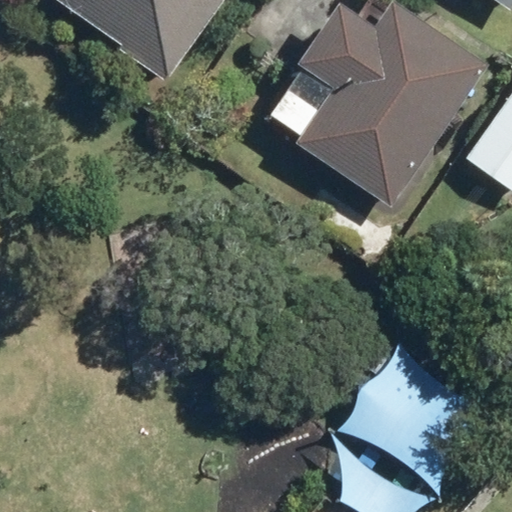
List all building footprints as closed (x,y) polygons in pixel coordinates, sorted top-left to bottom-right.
[(56,0),(178,80),(229,0),(56,0)] [(306,137),(301,146),(396,211),(496,66),(402,1),(386,24),(351,0),(348,0),(301,70),(306,73),(277,117),(306,137)] [(511,103),(470,166),(511,193),(511,103)] [(432,489),(441,496),(453,448),(497,410),(441,381),(400,342),(386,369),(362,389),(354,410),(338,431),(367,440),(395,456),(414,472),(432,489)] [(400,487),(358,462),(330,433),(338,454),(341,474),(342,490),(337,502),(356,511),(417,511),(435,501),(400,487)]
